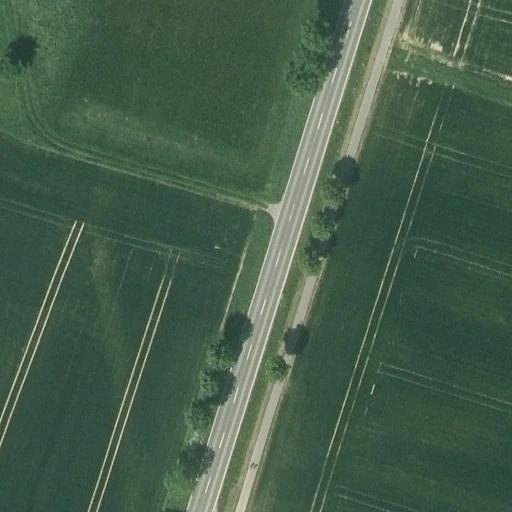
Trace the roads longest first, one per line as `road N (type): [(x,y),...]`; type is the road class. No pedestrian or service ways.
road 1 (primary): [(200,511),(358,0)]
road 2 (track): [(9,0),(35,137),(291,213)]
